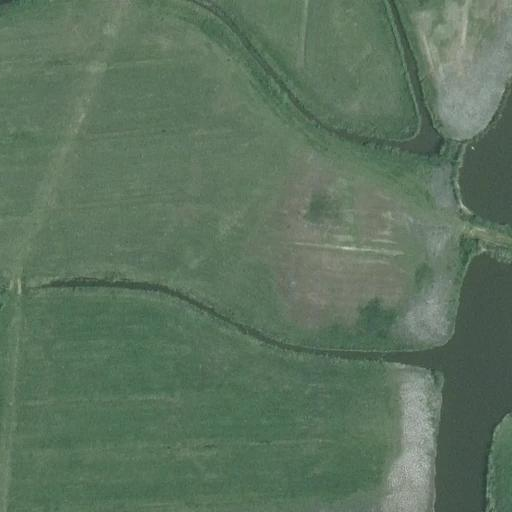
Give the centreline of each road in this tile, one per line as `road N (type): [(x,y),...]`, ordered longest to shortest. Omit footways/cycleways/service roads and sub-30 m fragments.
road 1 (track): [(131,0),(294,118),(358,176),(511,244)]
road 2 (track): [(0,33),(124,0)]
